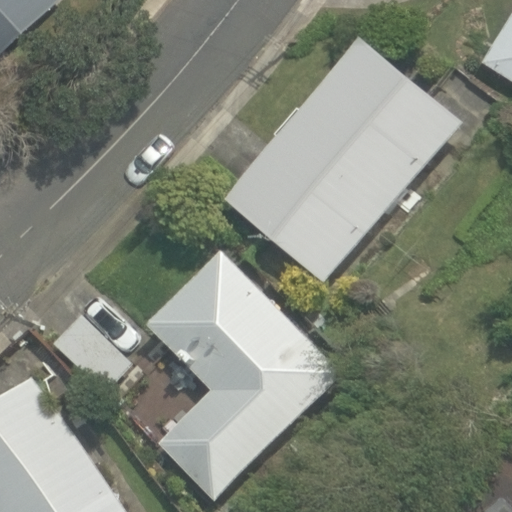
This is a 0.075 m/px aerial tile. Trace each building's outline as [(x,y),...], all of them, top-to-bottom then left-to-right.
[(0,0),(0,48),(57,0),(0,0)] [(511,17),(490,52),(511,65),(511,17)] [(285,142),(234,202),(330,285),(471,124),(372,40),(309,115),(302,109),(279,136),(285,142)] [(351,378),(228,252),(152,326),(216,393),(163,445),(220,503),(351,378)] [(59,345),(108,395),(138,367),(88,317),(59,345)] [(131,511),(44,380),(0,409),(0,511),(131,511)] [(273,511),(280,506),(257,481),(234,503),(242,511),(273,511)]
